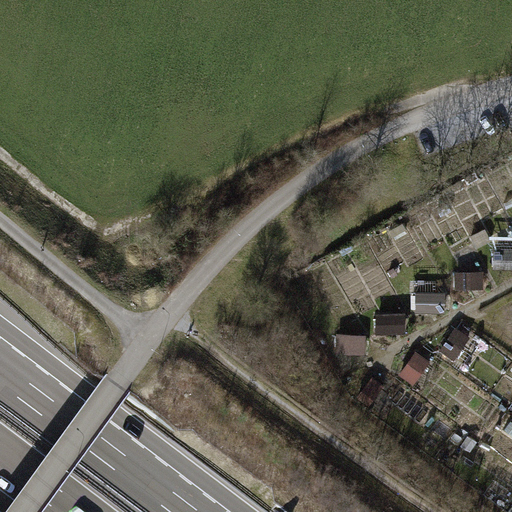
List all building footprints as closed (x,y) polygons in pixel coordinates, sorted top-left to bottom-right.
[(511,254),(496,255),(497,272),(511,271),(511,254)] [(485,270),(459,272),(460,289),(486,287),(485,270)] [(444,294),(419,295),(420,312),(445,311),(444,294)] [(402,315),(377,317),(378,334),(404,332),(402,315)] [(454,331),(441,350),(452,357),(465,338),(454,331)] [(356,338),(331,340),(332,357),(357,355),(356,338)] [(414,358),(401,377),(412,384),(425,365),(414,358)] [(371,379),(358,397),(369,405),(382,386),(371,379)]
